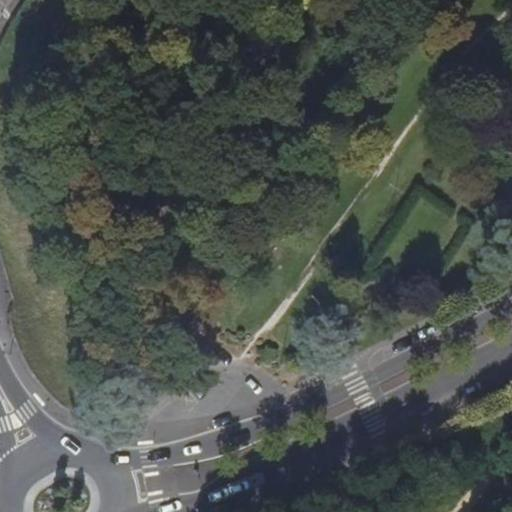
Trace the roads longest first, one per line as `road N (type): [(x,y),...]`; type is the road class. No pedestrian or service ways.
road 1 (secondary): [(511,309),(266,427),(189,452),(88,460)]
road 2 (secondary): [(153,511),(223,492),(511,349)]
